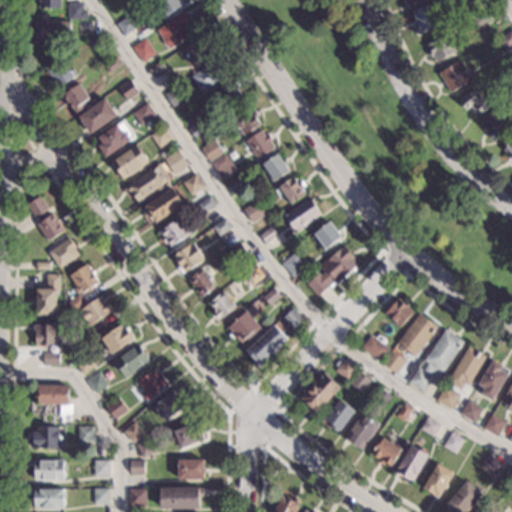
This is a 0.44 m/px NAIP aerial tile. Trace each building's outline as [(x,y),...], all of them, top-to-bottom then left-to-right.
[(60,0),(60,9),(40,8),(40,0),(60,0)] [(175,0),(180,7),(165,17),(154,1),(155,0),(175,0)] [(437,25),(423,31),(424,32),(417,35),(413,26),(416,25),(410,11),(428,4),(437,25)] [(80,11),(85,11),(85,19),(69,19),(69,5),(80,5),(80,11)] [(196,31),(170,49),(167,46),(165,48),(160,40),(161,39),(156,31),(183,12),(196,31)] [(489,20),(476,26),(471,18),(484,12),(489,20)] [(138,26),(124,35),(117,24),(131,15),(138,26)] [(92,33),(77,33),(78,21),(92,21),(92,33)] [(68,37),(64,36),(64,39),(55,39),(55,41),(48,41),(48,39),(35,39),(35,22),(69,22),(68,37)] [(511,30),(511,47),(505,51),(497,36),(511,29),(511,30)] [(104,43),(93,50),(88,39),(98,33),(104,43)] [(451,42),(449,44),(454,53),(436,63),(432,56),(427,59),(424,53),(429,50),(426,45),(446,33),(451,42)] [(211,53),(191,67),(186,59),(188,58),(182,50),(200,37),(211,53)] [(155,53),(140,63),(130,49),(145,38),(155,53)] [(120,66),(108,73),(103,65),(116,58),(120,66)] [(470,80),(449,91),(437,70),(458,59),(470,80)] [(227,76),(201,93),(190,77),(216,60),(227,76)] [(69,72),(72,70),(75,76),(58,88),(53,81),(51,83),(49,80),(51,78),(47,72),(62,62),(69,72)] [(166,70),(152,79),(147,72),(162,62),(166,70)] [(237,86),(235,87),(245,101),(235,108),(233,104),(226,109),(214,92),(233,80),(237,86)] [(137,94),(126,101),(118,89),(130,82),(137,94)] [(87,99),(78,105),(81,110),(75,115),(62,95),(77,84),(87,99)] [(177,87),(184,98),(174,106),(166,95),(177,87)] [(491,108),(478,118),(469,106),(463,110),(456,101),(475,87),(491,108)] [(115,116),(90,133),(79,117),(104,100),(115,116)] [(154,117),(141,126),(132,113),(145,104),(154,117)] [(251,112),(253,110),(257,117),(255,119),(259,124),(243,136),(239,130),(237,131),(233,126),(236,124),(231,117),(247,106),(251,112)] [(505,128),(492,142),(478,128),(491,114),(505,128)] [(208,130),(194,139),(188,129),(201,120),(208,130)] [(134,138),(105,157),(94,140),(123,121),(134,138)] [(169,139),(158,147),(149,135),(160,127),(169,139)] [(264,135),(265,134),(270,141),(268,141),(273,148),(257,159),(255,156),(253,156),(250,153),(251,151),(245,142),(261,131),(264,135)] [(511,160),(507,156),(509,154),(503,150),(511,139),(511,160)] [(222,153),(210,162),(201,149),(214,140),(222,153)] [(147,163),(121,180),(110,164),(136,146),(147,163)] [(185,164),(172,174),(163,160),(176,151),(185,164)] [(235,170),(221,179),(211,163),(224,154),(235,170)] [(280,160),(282,158),(287,164),(284,166),(288,171),(274,181),(273,180),(270,182),(266,175),(269,173),(263,165),(276,155),(280,160)] [(169,179),(137,203),(129,192),(126,194),(123,190),(158,164),(169,179)] [(203,187),(191,195),(182,183),(194,175),(203,187)] [(244,185),(231,195),(225,187),(239,177),(244,185)] [(295,184),(300,180),(304,186),(300,189),(304,195),(292,204),(290,201),(287,203),(284,198),(285,197),(282,193),(278,196),(273,190),(290,178),(295,184)] [(182,205),(155,223),(148,214),(145,217),(141,211),(171,189),(182,205)] [(216,204),(202,214),(196,205),(210,196),(216,204)] [(47,210),(43,213),(47,218),(51,215),(63,231),(48,242),(32,219),(35,217),(28,206),(39,198),(47,210)] [(319,215),(293,230),(284,215),(310,200),(319,215)] [(265,214),(252,224),(242,211),(256,201),(265,214)] [(230,228),(218,236),(212,227),(224,219),(230,228)] [(178,220),(188,235),(169,248),(166,243),(165,245),(159,236),(161,235),(159,233),(178,220)] [(341,236),(323,250),(316,243),(318,241),(312,234),(328,220),(341,236)] [(276,235),(265,244),(260,238),(271,229),(276,235)] [(74,248),(73,249),(78,255),(58,269),(48,255),(68,240),(74,248)] [(248,255),(235,264),(225,251),(238,242),(248,255)] [(204,260),(185,273),(183,271),(181,273),(176,265),(178,263),(173,256),(192,243),(204,260)] [(353,258),(351,259),(357,266),(329,290),(327,287),(316,297),(305,285),(307,283),(304,280),(314,271),(317,274),(318,272),(320,275),(323,272),(321,270),(322,268),(319,265),(326,259),(327,260),(343,246),(353,258)] [(304,267),(291,277),(281,265),(294,254),(304,267)] [(49,270),(34,269),(35,262),(49,263),(49,270)] [(88,272),(91,270),(95,275),(92,277),(96,282),(80,294),(79,293),(77,294),(73,289),(76,288),(68,278),(84,266),(88,272)] [(263,276),(252,286),(243,275),(254,266),(263,276)] [(214,287),(199,297),(188,280),(203,270),(214,287)] [(59,290),(57,290),(57,296),(54,296),(54,315),(34,315),(35,305),(33,305),(33,299),(35,299),(35,289),(45,289),(45,274),(59,275),(59,290)] [(279,298),(270,306),(262,296),(271,289),(279,298)] [(235,308),(217,320),(215,318),(214,319),(211,314),(213,313),(211,311),(213,310),(208,303),(224,292),(235,308)] [(110,300),(106,303),(111,310),(90,326),(79,312),(100,295),(102,298),(106,294),(110,300)] [(83,304),(70,312),(66,305),(78,297),(83,304)] [(401,302),(403,299),(409,304),(407,306),(412,310),(400,326),(383,313),(396,297),(401,302)] [(301,318),(291,328),(281,319),(292,309),(301,318)] [(260,328),(242,344),(236,337),(235,338),(234,337),(231,339),(228,335),(230,334),(227,331),(228,330),(227,329),(247,312),(260,328)] [(435,326),(413,355),(396,343),(418,313),(435,326)] [(285,329),(281,333),(287,341),(257,368),(252,362),(254,360),(245,350),(277,321),(285,329)] [(54,344),(47,344),(47,346),(42,346),(42,344),(36,344),(36,332),(33,332),(33,325),(54,325),(54,344)] [(120,330),(123,327),(132,338),(111,353),(101,339),(117,326),(120,330)] [(463,342),(440,373),(422,360),(445,329),(463,342)] [(86,332),(91,340),(78,349),(73,341),(86,332)] [(387,347),(376,361),(359,348),(370,334),(387,347)] [(144,349),(141,351),(147,359),(124,376),(113,362),(140,343),(144,349)] [(484,355),(467,383),(463,381),(459,389),(446,381),(467,345),(484,355)] [(404,359),(394,374),(380,364),(390,350),(404,359)] [(58,364),(43,364),(43,353),(58,353),(58,364)] [(94,366),(81,373),(76,363),(89,356),(94,366)] [(355,369),(344,381),(333,371),(343,358),(355,369)] [(501,364),(500,365),(508,370),(506,372),(508,373),(492,399),(486,395),(484,398),(479,395),(483,388),(476,385),(491,359),(501,364)] [(166,384),(145,399),(140,391),(142,390),(136,382),(155,368),(166,384)] [(431,377),(422,390),(409,381),(419,368),(431,377)] [(367,380),(358,391),(348,383),(357,372),(367,380)] [(107,384),(96,393),(87,382),(98,373),(107,384)] [(338,387),(311,417),(305,411),(309,406),(300,399),(324,374),(338,387)] [(511,408),(510,411),(505,407),(506,405),(499,401),(511,379),(511,408)] [(67,404),(38,403),(38,384),(68,385),(67,404)] [(458,395),(449,409),(435,401),(444,386),(458,395)] [(389,396),(382,407),(370,400),(378,388),(389,396)] [(185,403),(166,419),(154,407),(174,389),(185,403)] [(126,408),(115,417),(106,407),(117,397),(126,408)] [(352,411),(336,431),(331,426),(329,427),(320,420),(337,398),(352,411)] [(481,409),(472,423),(458,415),(467,401),(481,409)] [(411,407),(402,421),(394,416),(403,402),(411,407)] [(505,421),(496,436),(482,428),(491,413),(505,421)] [(377,427),(360,449),(344,437),(361,414),(377,427)] [(438,424),(431,436),(419,429),(426,417),(438,424)] [(204,429),(200,430),(203,439),(177,449),(175,443),(177,442),(173,431),(200,420),(204,429)] [(144,433),(133,442),(123,430),(134,421),(144,433)] [(58,435),(60,435),(60,439),(58,439),(59,440),(61,441),(61,444),(58,446),(58,447),(32,447),(32,436),(30,436),(30,432),(32,432),(32,431),(36,431),(36,426),(58,426),(58,435)] [(93,444),(78,443),(78,426),(94,426),(93,444)] [(463,439),(455,454),(442,446),(451,432),(463,439)] [(399,449),(390,465),(384,461),(382,464),(375,459),(376,457),(371,454),(381,437),(399,449)] [(155,452),(142,457),(136,443),(149,438),(155,452)] [(425,453),(409,481),(393,472),(409,444),(425,453)] [(499,464),(490,475),(479,466),(488,455),(499,464)] [(110,476),(93,476),(94,459),(110,459),(110,476)] [(63,470),(65,472),(65,475),(62,478),(62,480),(40,480),(40,479),(34,479),(34,460),(63,460),(63,470)] [(143,474),(129,473),(130,460),(140,460),(144,460),(143,474)] [(203,478),(177,477),(178,460),(203,460),(203,478)] [(452,472),(445,483),(446,485),(444,488),(442,488),(435,499),(430,495),(432,492),(423,486),(437,462),(452,472)] [(480,491),(464,511),(451,511),(445,507),(465,480),(480,491)] [(203,497),(199,496),(199,508),(159,507),(159,487),(203,488),(203,497)] [(63,499),(65,501),(64,505),(63,506),(63,507),(55,507),(55,509),(41,509),(41,506),(33,506),(34,488),(63,488),(63,499)] [(109,504),(94,504),(95,489),(110,489),(109,504)] [(145,506),(129,505),(129,489),(144,489),(145,489),(145,506)] [(290,500),(291,497),(299,501),(298,503),(299,504),(295,511),(273,511),(281,495),(290,500)]
